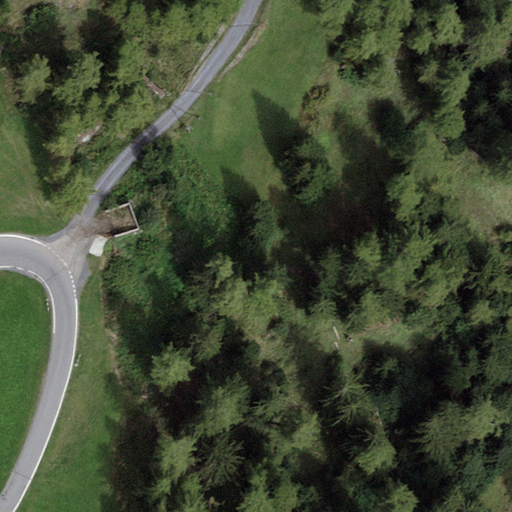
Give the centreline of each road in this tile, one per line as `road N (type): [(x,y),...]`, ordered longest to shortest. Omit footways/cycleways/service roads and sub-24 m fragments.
road 1 (track): [(45,264),(125,160),(198,87),(251,0)]
road 2 (tertiary): [(3,511),(53,393),(64,303),(45,264),(0,252)]
